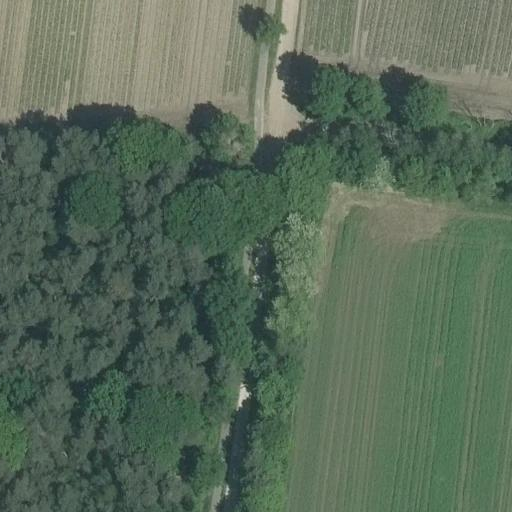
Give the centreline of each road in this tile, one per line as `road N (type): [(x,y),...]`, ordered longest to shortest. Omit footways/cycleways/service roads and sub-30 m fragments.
road 1 (track): [(229,511),(292,0)]
road 2 (track): [(511,154),(259,118)]
